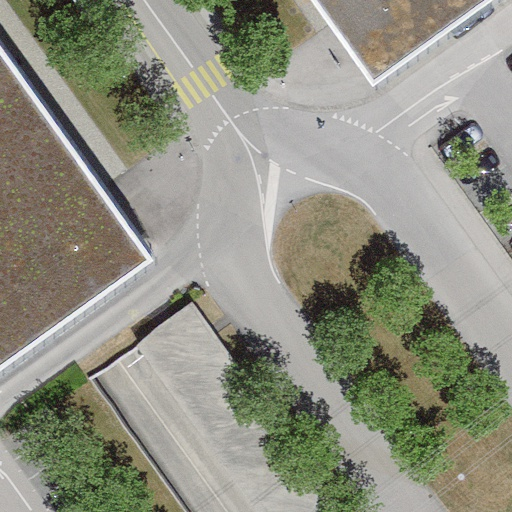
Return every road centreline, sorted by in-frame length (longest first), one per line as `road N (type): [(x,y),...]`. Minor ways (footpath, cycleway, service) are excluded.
road 1 (unclassified): [(511,340),(398,185),(358,150),(314,135),(253,145)]
road 2 (unclassified): [(228,236),(252,287),(412,511)]
road 3 (unclassified): [(228,236),(0,407)]
road 4 (residential): [(145,0),(253,145)]
